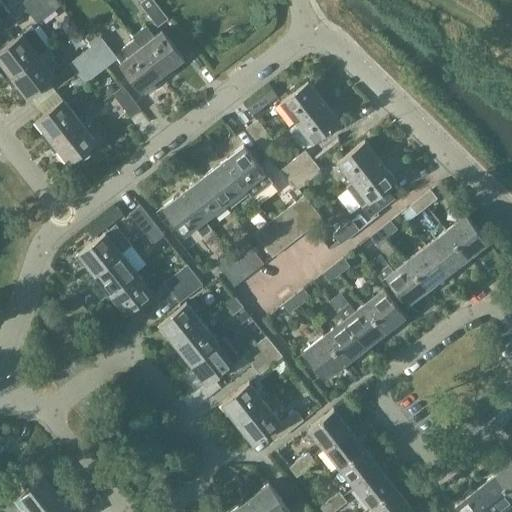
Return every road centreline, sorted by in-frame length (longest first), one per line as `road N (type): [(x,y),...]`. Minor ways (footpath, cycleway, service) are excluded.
road 1 (residential): [(64,221),(305,34)]
road 2 (residential): [(511,219),(332,43),(305,34)]
road 3 (residential): [(160,511),(203,476),(208,455),(136,361),(112,359)]
road 4 (residential): [(383,381),(384,406),(421,453),(440,461),(460,455),(511,407)]
road 5 (residential): [(511,313),(467,313),(383,381)]
road 6 (residential): [(1,356),(42,243),(64,221)]
road 7 (residential): [(47,409),(122,511)]
